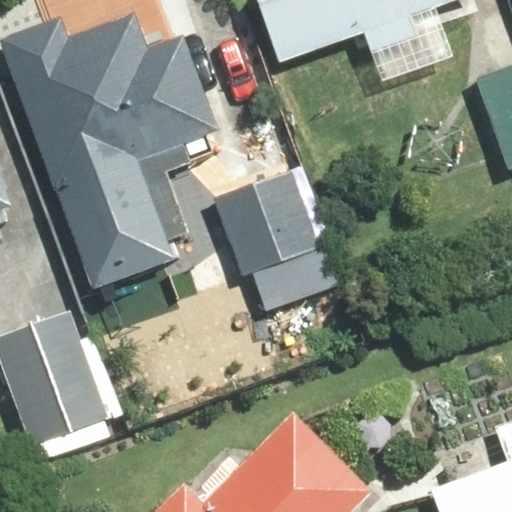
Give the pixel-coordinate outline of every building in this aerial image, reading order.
[(485,0),(252,0),(278,71),(364,41),(369,56),(491,13),(485,0)] [(76,15),(0,44),(0,60),(93,296),(171,265),(132,166),(212,134),(175,41),(149,51),(135,16),(84,36),(76,15)] [(511,67),(469,82),(499,175),(511,170),(511,67)] [(315,252),(282,171),(203,203),(237,284),(315,252)] [(0,216),(9,213),(0,186),(0,216)] [(70,308),(0,330),(0,377),(24,453),(37,449),(41,461),(104,441),(99,425),(117,419),(90,336),(80,340),(70,308)] [(181,487),(153,511),(366,511),(373,506),(289,415),(194,501),(181,487)]
